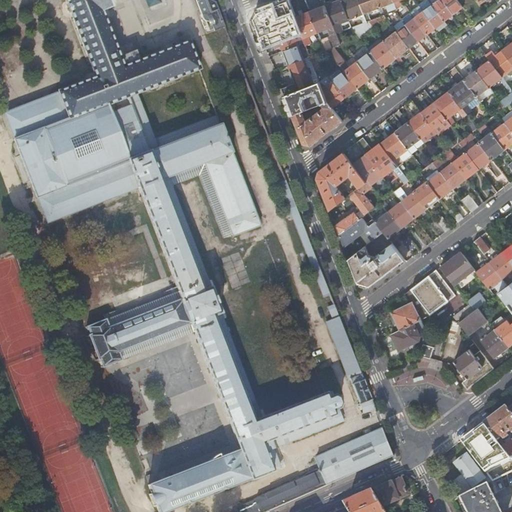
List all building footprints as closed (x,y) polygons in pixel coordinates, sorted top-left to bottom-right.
[(274,471),(273,470),(280,467),(272,448),(343,421),(340,411),(339,408),(340,404),(337,397),(333,396),(332,392),(325,394),(261,418),(219,313),(221,312),(220,311),(219,311),(211,290),(212,289),(211,287),(210,288),(170,186),(167,178),(205,163),(208,171),(232,236),(260,225),(232,153),(233,152),(232,150),(231,151),(217,115),(153,139),(135,95),(199,69),(189,41),(139,60),(135,51),(120,57),(102,11),(112,7),(109,0),(65,0),(96,77),(4,111),(15,138),(14,139),(47,223),(138,188),(178,292),(181,299),(109,327),(109,325),(107,326),(105,321),(106,319),(88,327),(87,326),(86,327),(88,334),(87,335),(88,337),(90,337),(92,342),(90,343),(90,345),(93,344),(95,350),(93,351),(93,353),(96,352),(98,358),(95,359),(96,361),(98,360),(101,369),(104,368),(104,366),(122,359),(121,357),(120,358),(118,354),(119,353),(118,351),(191,324),(194,330),(193,330),(193,331),(193,333),(195,332),(238,446),(251,478),(252,480),(253,479),(252,478),(271,471),(272,472),(274,471)] [(367,22),(364,15),(357,0),(343,0),(341,1),(350,23),(352,22),(351,19),(360,16),(363,23),(367,22)] [(357,0),(364,15),(379,9),(375,0),(357,0)] [(394,3),(392,0),(375,0),(379,9),(394,3)] [(399,9),(404,4),(401,0),(394,3),(397,10),(395,11),(399,17),(403,14),(399,9)] [(449,18),(454,14),(442,0),(437,0),(432,4),(445,21),(449,18)] [(458,11),(462,8),(456,0),(442,0),(454,14),(458,11)] [(347,24),(350,23),(341,1),(333,4),(326,7),(336,34),(340,32),(337,25),(346,22),(347,24)] [(440,25),(445,21),(432,4),(423,11),(436,28),(440,25)] [(333,49),(333,48),(340,44),(336,34),(326,7),(318,10),(310,13),(318,32),(327,29),(331,37),(328,38),(333,49)] [(431,32),(436,28),(423,11),(414,18),(427,35),(431,32)] [(307,36),(318,32),(310,13),(302,16),(294,19),(300,34),(304,43),(305,46),(311,44),(307,36)] [(386,19),(383,15),(382,16),(368,21),(372,27),(374,29),(386,19)] [(422,38),(427,35),(414,18),(405,25),(418,42),(422,38)] [(372,27),(368,21),(367,22),(363,23),(352,28),(359,37),(372,27)] [(415,45),(418,42),(405,25),(396,32),(409,49),(419,63),(422,60),(425,58),(415,45)] [(409,49),(396,32),(383,42),(396,59),(403,54),(409,49)] [(282,48),(283,52),(298,46),(297,42),(300,41),(301,45),(304,43),(300,34),(288,39),(282,42),(273,45),(274,48),(281,46),(282,48)] [(333,49),(328,38),(321,41),(326,52),(329,51),(333,49)] [(390,64),(396,59),(383,42),(370,52),(383,69),(390,64)] [(511,43),(509,45),(502,51),(511,64),(511,43)] [(286,58),(289,65),(304,59),(306,59),(305,56),(303,57),(298,46),(283,52),(286,58)] [(370,52),(366,46),(353,56),(357,62),(370,52)] [(364,84),(370,79),(357,62),(348,68),(333,48),(333,49),(329,51),(341,68),(344,72),(357,89),(364,84)] [(508,86),(502,78),(486,57),(479,48),(477,50),(474,52),(483,65),(476,70),(489,88),(499,80),(505,88),(508,86)] [(502,78),(511,70),(511,64),(502,51),(495,56),(492,52),(489,55),(486,57),(502,78)] [(377,74),(383,69),(370,52),(357,62),(370,79),(377,74)] [(315,58),(311,61),(315,72),(320,68),(315,58)] [(304,59),(289,65),(292,73),(296,84),(282,89),(284,96),(308,87),(314,85),(304,59)] [(318,79),(325,74),(321,68),(320,68),(315,72),(318,79)] [(328,78),(331,82),(344,72),(341,68),(328,78)] [(493,92),(489,88),(476,70),(470,75),(463,80),(476,97),(480,102),(484,99),(481,94),(486,90),(490,95),(493,92)] [(351,94),(357,89),(344,72),(331,82),(344,99),(351,94)] [(476,97),(463,80),(456,86),(449,91),(467,115),(471,112),(470,110),(466,105),(476,97)] [(320,82),(316,84),(314,85),(308,87),(284,96),(286,101),(292,115),(307,109),(304,102),(306,97),(312,95),(317,97),(320,104),(327,101),(326,98),(322,89),(320,82)] [(338,104),(344,99),(331,82),(325,86),(326,87),(322,89),(326,98),(327,101),(342,122),(345,119),(348,117),(338,104)] [(462,118),(467,115),(449,91),(441,97),(434,103),(447,120),(457,112),(462,118)] [(510,104),(511,102),(511,93),(500,102),(502,104),(505,108),(510,104)] [(480,102),(476,97),(466,105),(470,110),(480,103),(480,102)] [(421,139),(434,130),(421,113),(411,100),(408,103),(405,106),(414,118),(408,122),(421,139)] [(307,109),(292,115),(303,144),(311,146),(327,134),(342,122),(327,101),(320,104),(321,105),(322,105),(324,107),(308,119),(307,118),(305,118),(304,115),(311,112),(309,108),(307,109)] [(451,126),(447,120),(434,103),(427,108),(421,113),(434,130),(437,134),(438,135),(451,126)] [(497,114),(505,108),(502,104),(489,114),(492,118),(497,114)] [(424,143),(421,139),(408,122),(401,127),(395,132),(408,149),(412,154),(417,150),(417,149),(424,143)] [(511,145),(511,144),(511,132),(505,123),(492,133),(505,150),(511,145)] [(481,133),(488,128),(484,124),(478,129),(481,133)] [(437,134),(434,130),(421,139),(424,143),(424,144),(437,134)] [(398,157),(408,149),(395,132),(388,138),(380,144),(398,167),(403,163),(398,157)] [(498,155),(505,150),(492,133),(479,143),(492,160),(498,155)] [(462,147),(475,138),(471,134),(462,140),(459,143),(462,147)] [(405,176),(398,167),(380,144),(371,151),(362,138),(359,141),(356,143),(365,155),(380,174),(382,173),(381,170),(388,164),(393,171),(394,170),(396,174),(395,174),(400,180),(405,176)] [(485,165),(492,160),(479,143),(466,153),(479,169),(485,165)] [(408,149),(398,157),(403,163),(413,155),(412,154),(408,149)] [(472,175),(479,169),(466,153),(457,160),(450,150),(446,153),(448,157),(466,180),(472,175)] [(366,183),(365,182),(352,165),(343,153),(331,162),(319,171),(317,179),(329,211),(345,198),(343,195),(338,189),(340,187),(339,185),(349,177),(358,189),(366,183)] [(384,180),(380,174),(365,155),(359,160),(352,165),(365,182),(375,174),(377,179),(380,183),(384,180)] [(460,184),(466,180),(448,157),(444,161),(441,157),(433,163),(440,172),(453,189),(460,184)] [(167,178),(170,186),(199,175),(208,171),(205,163),(167,178)] [(232,236),(208,171),(199,175),(224,239),(232,236)] [(447,194),(453,189),(440,172),(427,182),(440,199),(447,194)] [(410,187),(423,177),(420,173),(409,181),(407,183),(410,187)] [(407,183),(409,181),(405,176),(400,180),(404,185),(407,183)] [(340,318),(285,180),(277,183),(332,321),(340,318)] [(368,212),(374,207),(364,194),(372,188),(367,181),(366,183),(358,189),(350,195),(356,203),(360,209),(360,211),(356,214),(354,213),(335,226),(339,234),(348,228),(357,221),(365,215),(365,214),(368,212)] [(434,204),(440,199),(427,182),(414,192),(427,209),(434,204)] [(400,188),(394,193),(401,202),(407,197),(400,188)] [(421,214),(427,209),(414,192),(407,197),(401,202),(414,219),(421,214)] [(471,212),(479,206),(469,194),(462,200),(471,212)] [(408,224),(414,219),(401,202),(388,212),(401,229),(408,224)] [(458,222),(463,218),(455,208),(450,212),(458,222)] [(384,232),(375,221),(368,212),(365,214),(365,215),(357,221),(364,233),(354,240),(344,248),(348,259),(365,246),(384,232)] [(395,234),(401,229),(388,212),(375,221),(384,232),(388,239),(395,234)] [(445,232),(451,227),(442,216),(436,221),(445,232)] [(364,233),(357,221),(348,228),(339,234),(344,248),(354,240),(364,233)] [(503,240),(493,227),(487,231),(497,245),(503,240)] [(489,250),(479,237),(474,241),(484,254),(489,250)] [(398,265),(405,260),(392,243),(386,248),(381,252),(381,251),(380,251),(380,250),(379,250),(378,250),(373,254),(375,257),(369,255),(365,246),(348,259),(358,285),(369,288),(384,276),(398,265)] [(511,245),(509,247),(503,252),(511,264),(511,245)] [(463,279),(465,277),(475,270),(460,251),(450,259),(440,267),(454,285),(460,281),(464,286),(467,283),(465,281),(463,279)] [(503,279),(511,271),(511,264),(503,252),(496,257),(490,262),(503,279)] [(495,285),(503,279),(490,262),(483,267),(476,272),(489,289),(495,285)] [(454,296),(435,271),(422,281),(410,290),(427,312),(429,315),(454,296)] [(503,279),(495,285),(499,291),(507,285),(503,279)] [(511,281),(507,285),(499,291),(497,293),(511,312),(511,281)] [(419,316),(427,312),(410,290),(405,294),(410,303),(400,308),(391,312),(395,321),(399,330),(421,320),(419,316)] [(468,302),(480,293),(479,291),(475,294),(466,300),(468,302)] [(178,292),(106,319),(107,320),(105,321),(107,326),(109,325),(109,327),(181,299),(178,292)] [(474,311),(478,308),(486,301),(480,293),(468,302),(470,305),(474,311)] [(459,323),(474,311),(470,305),(454,317),(459,323)] [(468,335),(487,320),(478,308),(474,311),(459,323),(459,324),(468,335)] [(511,324),(511,325),(508,320),(506,321),(502,316),(490,324),(494,330),(508,348),(511,344),(511,324)] [(340,318),(332,321),(325,324),(348,381),(351,380),(352,384),(351,384),(352,386),(353,385),(360,403),(363,413),(375,408),(370,395),(340,318)] [(399,330),(391,335),(399,351),(409,346),(419,341),(420,337),(424,338),(426,330),(421,320),(399,330)] [(459,324),(459,323),(452,321),(448,336),(455,338),(459,324)] [(122,359),(193,333),(193,331),(193,330),(194,330),(191,324),(118,351),(119,353),(118,354),(120,358),(121,357),(122,359)] [(495,358),(508,348),(494,330),(481,340),(495,358)] [(420,355),(432,359),(435,347),(423,344),(420,355)] [(489,372),(494,369),(480,351),(474,355),(469,349),(455,361),(461,369),(468,378),(462,382),(468,389),(489,372)] [(484,424),(496,440),(498,441),(503,437),(504,439),(508,436),(507,434),(511,431),(511,432),(511,414),(509,411),(506,407),(495,416),(484,424)] [(264,511),(394,456),(383,428),(316,457),(321,469),(318,471),(318,472),(255,499),(260,511),(264,511)] [(501,445),(504,450),(511,459),(511,439),(511,438),(501,445)] [(164,511),(251,478),(238,446),(149,480),(161,511),(164,511)] [(462,497),(474,491),(472,488),(484,479),(466,455),(454,464),(463,476),(454,482),(462,497)] [(404,487),(402,481),(380,490),(386,504),(408,494),(404,487)] [(501,511),(488,484),(474,491),(462,497),(461,498),(464,505),(461,506),(463,511),(501,511)] [(361,499),(347,505),(348,507),(351,511),(386,511),(374,493),(361,499)]
